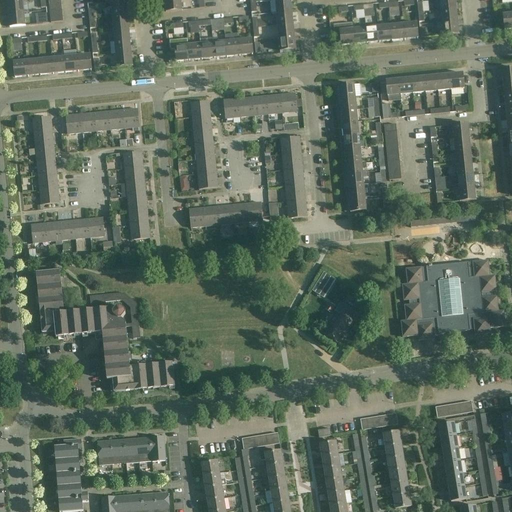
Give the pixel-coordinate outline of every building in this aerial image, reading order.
[(22,0),(8,2),(9,14),(25,13),(23,0),(22,0)] [(182,10),(181,0),(165,0),(167,12),(182,10)] [(276,13),(292,12),(291,0),(283,0),(275,1),(276,13)] [(439,0),(441,10),(457,9),(455,0),(439,0)] [(389,8),(389,12),(399,11),(398,7),(398,2),(389,3),(389,8)] [(128,15),(126,3),(111,4),(112,17),(128,15)] [(365,10),(364,11),(365,17),(374,16),(373,10),(373,5),(364,6),(365,10)] [(458,21),(457,9),(441,10),(442,23),(458,21)] [(294,24),(292,12),(276,13),(278,26),(294,24)] [(26,26),(25,13),(9,14),(10,27),(26,26)] [(505,31),(511,29),(511,13),(503,14),(505,31)] [(129,28),(128,15),(112,17),(113,29),(129,28)] [(211,21),(211,26),(212,32),(224,31),(224,25),(223,20),(211,21)] [(442,23),(436,23),(437,28),(442,28),(443,36),(459,34),(458,21),(442,23)] [(353,23),(333,25),(335,42),(341,41),(342,47),(355,45),(354,29),(353,23)] [(417,23),(403,24),(405,40),(418,39),(417,23)] [(295,37),(294,24),(278,26),(279,38),(295,37)] [(391,25),(392,41),(405,40),(403,24),(391,25)] [(378,27),(380,43),(392,41),(391,25),(378,27)] [(366,28),(367,44),(380,43),(378,27),(366,28)] [(130,40),(129,28),(113,29),(115,42),(130,40)] [(354,29),(355,45),(367,44),(366,28),(354,29)] [(295,37),(279,38),(280,51),(296,50),(295,37)] [(202,59),(215,58),(213,42),(213,38),(200,39),(200,44),(202,59)] [(187,39),(169,41),(170,50),(175,50),(176,62),(190,61),(188,45),(187,39)] [(217,39),(213,39),(213,42),(215,58),(227,57),(226,41),(218,42),(217,39)] [(251,39),(238,40),(240,56),(253,55),(251,39)] [(131,53),(130,40),(115,42),(116,55),(131,53)] [(227,57),(240,56),(238,40),(226,41),(227,57)] [(188,45),(190,61),(202,59),(200,44),(188,45)] [(133,66),(131,53),(116,55),(117,67),(133,66)] [(77,56),(78,72),(91,70),(90,55),(77,56)] [(64,57),(66,73),(78,72),(77,56),(64,57)] [(52,58),(54,74),(66,73),(64,57),(52,58)] [(40,60),(41,75),(54,74),(52,58),(40,60)] [(27,61),(29,76),(41,75),(40,60),(27,61)] [(16,78),(29,76),(27,61),(14,62),(16,78)] [(503,83),(511,82),(511,69),(501,70),(503,83)] [(462,73),(449,75),(451,91),(464,89),(462,73)] [(438,92),(451,91),(449,75),(437,76),(438,92)] [(426,93),(438,92),(437,76),(424,77),(426,93)] [(413,95),(426,93),(424,77),(412,78),(413,95)] [(401,96),(413,95),(412,78),(399,80),(401,96)] [(388,97),(401,96),(399,80),(386,81),(388,97)] [(511,82),(503,83),(504,96),(511,94),(511,82)] [(354,85),(338,86),(339,99),(356,98),(361,97),(359,84),(354,85)] [(281,96),(283,114),(297,113),(295,94),(281,96)] [(267,97),(268,115),(283,114),(281,96),(267,97)] [(252,99),(254,117),(268,115),(267,97),(252,99)] [(357,110),(356,98),(339,99),(341,112),(357,110)] [(238,100),(240,118),(254,117),(252,99),(238,100)] [(226,120),(240,118),(238,100),(224,101),(226,120)] [(191,105),(192,119),(210,117),(209,103),(191,105)] [(391,114),(390,104),(382,105),(383,119),(390,119),(400,118),(399,113),(391,114)] [(373,109),(368,109),(369,119),(374,118),(379,118),(380,118),(379,108),(373,109)] [(122,111),(124,130),(138,128),(136,110),(122,111)] [(358,123),(357,110),(341,112),(342,124),(358,123)] [(108,112),(110,131),(124,130),(122,111),(108,112)] [(94,114),(96,132),(110,131),(108,112),(94,114)] [(80,115),(82,134),(96,132),(94,114),(80,115)] [(68,135),(82,134),(80,115),(66,117),(68,135)] [(212,131),(210,117),(192,119),(194,133),(212,131)] [(34,134),(52,133),(51,118),(33,120),(34,134)] [(283,129),(282,121),(275,121),(276,130),(283,129)] [(359,135),(358,123),(342,124),(343,137),(359,135)] [(370,133),(370,134),(381,133),(380,123),(375,124),(376,132),(370,133)] [(453,139),(470,137),(468,124),(452,126),(453,139)] [(214,145),(212,131),(194,133),(195,147),(214,145)] [(53,147),(52,133),(34,134),(36,149),(53,147)] [(381,133),(370,134),(370,141),(373,141),(374,146),(377,146),(378,146),(382,146),(382,143),(381,133)] [(343,137),(344,150),(361,148),(361,147),(365,147),(364,141),(360,141),(359,135),(343,137)] [(471,150),(470,137),(453,139),(454,151),(471,150)] [(280,140),(282,156),(301,154),(299,138),(280,140)] [(215,159),(214,145),(195,147),(197,161),(215,159)] [(55,161),(53,147),(36,149),(37,163),(55,161)] [(344,150),(346,162),(362,160),(361,148),(344,150)] [(472,162),(471,150),(454,151),(456,164),(472,162)] [(123,156),(124,170),(142,168),(141,154),(123,156)] [(282,156),(284,172),(303,170),(301,154),(282,156)] [(217,173),(215,159),(197,161),(198,175),(217,173)] [(346,162),(347,175),(363,173),(362,160),(346,162)] [(56,175),(55,161),(37,163),(39,177),(56,175)] [(473,175),(472,162),(456,164),(457,176),(473,175)] [(126,184),(143,182),(142,168),(124,170),(126,184)] [(284,172),(285,188),(304,186),(303,170),(284,172)] [(217,173),(198,175),(200,190),(218,188),(217,173)] [(363,173),(347,175),(348,187),(364,185),(364,180),(368,180),(367,173),(363,174),(363,173)] [(58,189),(56,175),(39,177),(40,191),(58,189)] [(457,176),(452,177),(453,190),(458,189),(475,187),(473,175),(457,176)] [(186,177),(178,177),(179,192),(187,191),(186,177)] [(127,198),(145,196),(143,182),(126,184),(127,198)] [(348,187),(349,200),(366,198),(365,198),(370,197),(369,185),(364,185),(348,187)] [(285,188),(287,203),(306,201),(304,186),(285,188)] [(475,187),(458,189),(460,202),(476,200),(475,187)] [(58,189),(40,191),(42,205),(59,204),(58,189)] [(129,212),(146,210),(145,196),(127,198),(129,212)] [(366,198),(349,200),(351,213),(367,211),(366,198)] [(307,217),(306,201),(287,203),(288,219),(307,217)] [(261,203),(246,205),(248,222),(262,221),(261,203)] [(233,224),(248,222),(246,205),(231,206),(233,224)] [(233,224),(231,206),(217,208),(219,225),(233,224)] [(204,227),(219,225),(217,208),(203,209),(204,227)] [(190,228),(204,227),(203,209),(188,211),(190,228)] [(130,226),(148,224),(146,210),(129,212),(130,226)] [(477,215),(466,217),(466,223),(472,222),(473,229),(478,228),(477,215)] [(89,220),(91,238),(105,237),(103,219),(89,220)] [(75,222),(77,240),(91,238),(89,220),(75,222)] [(62,241),(77,240),(75,222),(60,223),(62,241)] [(48,243),(62,241),(60,223),(46,225),(48,243)] [(149,238),(148,224),(130,226),(131,240),(149,238)] [(48,243),(46,225),(32,226),(34,244),(48,243)] [(114,254),(113,243),(103,244),(104,255),(114,254)] [(490,276),(488,261),(406,270),(407,285),(402,286),(403,301),(409,301),(410,306),(404,306),(406,322),(400,322),(402,338),(408,338),(417,337),(418,342),(434,340),(434,335),(474,331),(474,336),(490,334),(490,329),(505,328),(504,312),(499,312),(495,276),(490,276)] [(90,297),(91,305),(103,303),(104,309),(64,313),(60,270),(36,273),(42,334),(55,333),(56,338),(95,334),(100,339),(103,342),(107,380),(113,380),(114,393),(175,387),(172,363),(130,367),(126,328),(132,327),(133,340),(140,339),(137,304),(124,294),(90,297)] [(323,273),(312,291),(320,296),(331,277),(323,273)] [(335,307),(330,303),(325,310),(331,313),(335,307)] [(357,315),(340,304),(335,312),(337,313),(324,335),(338,344),(357,315)] [(464,403),(466,414),(473,413),(471,402),(464,403)] [(437,419),(443,418),(441,407),(435,408),(437,419)] [(511,414),(501,416),(504,429),(511,427),(511,414)] [(438,426),(440,439),(456,437),(454,424),(438,426)] [(330,429),(318,431),(319,438),(331,436),(330,429)] [(383,435),(386,448),(401,445),(399,433),(383,435)] [(458,449),(458,448),(456,437),(440,439),(442,452),(458,449)] [(163,438),(150,439),(152,463),(165,462),(163,438)] [(137,441),(139,464),(152,463),(150,439),(150,440),(137,441)] [(58,448),(55,448),(56,462),(79,460),(78,451),(81,451),(82,451),(81,440),(64,441),(57,441),(58,448)] [(137,441),(124,442),(126,465),(139,464),(137,441)] [(124,442),(111,443),(113,466),(126,465),(124,442)] [(99,467),(113,466),(111,443),(98,444),(99,467)] [(322,458),(338,456),(336,443),(320,446),(322,458)] [(386,448),(388,460),(403,458),(401,445),(386,448)] [(458,449),(442,452),(444,465),(460,462),(458,449)] [(266,460),(267,467),(283,465),(281,452),(265,455),(264,450),(259,450),(261,461),(266,460)] [(355,453),(352,453),(354,466),(357,465),(362,464),(360,452),(355,453)] [(322,458),(324,471),(340,468),(338,456),(322,458)] [(388,460),(390,473),(405,470),(403,458),(388,460)] [(80,473),(79,460),(56,462),(57,475),(80,473)] [(204,477),(219,475),(217,462),(202,465),(204,477)] [(446,477),(462,475),(460,462),(444,465),(446,477)] [(269,480),(285,477),(283,465),(267,467),(269,480)] [(324,471),(326,483),(342,480),(340,468),(324,471)] [(390,473),(392,485),(407,482),(405,470),(390,473)] [(80,473),(57,475),(58,488),(81,486),(80,473)] [(219,475),(204,477),(206,490),(221,487),(221,486),(226,486),(225,479),(220,480),(219,475)] [(448,490),(464,487),(462,475),(446,477),(448,490)] [(287,489),(285,477),(269,480),(271,492),(287,489)] [(326,483),(328,495),(344,493),(342,480),(326,483)] [(392,485),(394,497),(409,495),(407,482),(392,485)] [(81,486),(58,488),(59,501),(88,498),(88,494),(82,494),(81,486)] [(223,500),(221,487),(206,490),(208,502),(223,500)] [(466,500),(464,487),(448,490),(451,503),(466,500)] [(289,502),(287,489),(271,492),(273,504),(289,502)] [(328,495),(330,508),(346,505),(344,493),(328,495)] [(169,511),(168,494),(154,495),(155,511),(169,511)] [(142,511),(155,511),(154,495),(141,496),(142,511)] [(409,495),(394,497),(396,510),(412,507),(409,495)] [(129,511),(142,511),(141,496),(128,497),(129,511)] [(129,511),(128,497),(115,498),(115,511),(129,511)] [(88,503),(88,498),(59,501),(59,511),(82,511),(82,504),(88,503)] [(115,511),(115,498),(101,499),(102,511),(115,511)] [(225,511),(223,500),(208,502),(209,511),(225,511)] [(290,511),(289,502),(273,504),(274,511),(290,511)]
